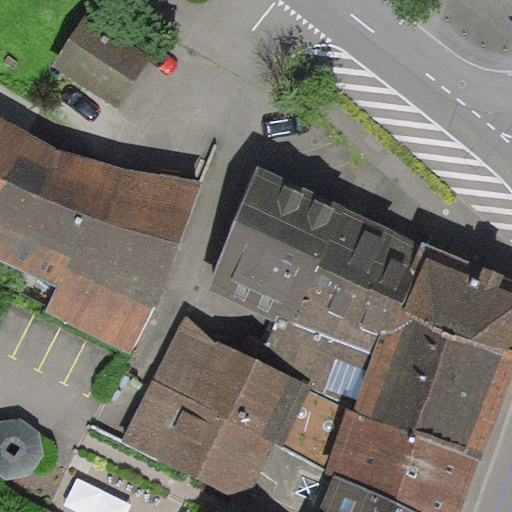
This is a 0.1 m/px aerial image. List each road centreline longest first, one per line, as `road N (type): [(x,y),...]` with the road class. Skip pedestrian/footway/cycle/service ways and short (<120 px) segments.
road 1 (tertiary): [(333,0),(511,141)]
road 2 (unknown): [(217,38),(155,158)]
